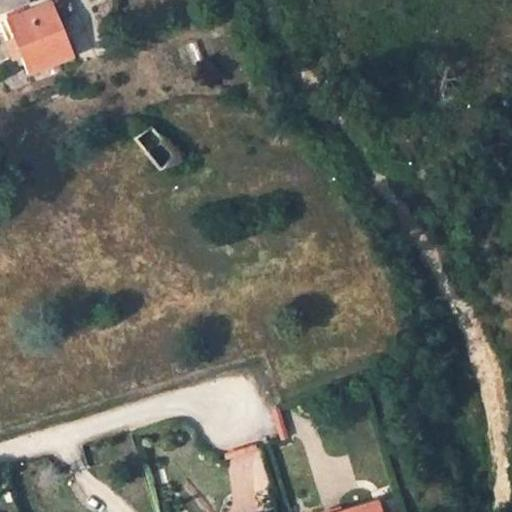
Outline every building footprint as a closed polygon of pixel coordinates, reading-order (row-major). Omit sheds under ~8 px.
[(48,1),(6,18),(29,73),(71,55),(48,1)] [(130,137),(149,169),(163,161),(145,129),(130,137)] [(277,406),(265,408),(269,436),(281,435),(277,406)] [(261,454),(226,459),(235,511),(246,511),(270,508),(261,454)] [(378,511),(375,502),(343,511),(378,511)]
